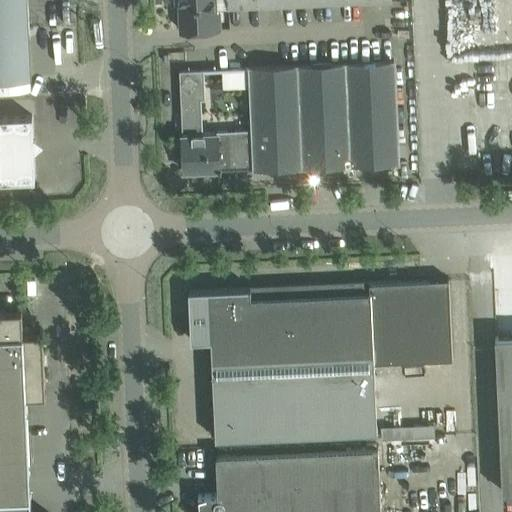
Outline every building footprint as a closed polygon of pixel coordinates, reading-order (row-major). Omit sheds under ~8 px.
[(26,77),(24,35),(29,35),(29,36),(30,35),(29,18),(28,18),(28,19),(23,20),(22,0),(0,0),(0,76),(21,76),(21,77),(26,77)] [(180,0),(180,4),(181,30),(216,28),(215,11),(215,8),(384,1),(391,0),(180,0)] [(249,68),(252,129),(254,165),(255,167),(398,160),(394,61),(249,68)] [(252,129),(237,130),(201,131),(200,95),(204,95),(203,70),(180,71),(183,134),(182,134),(184,170),(222,168),(222,167),(254,165),(252,129)] [(0,179),(35,178),(32,115),(0,116),(0,179)] [(377,430),(374,360),(452,357),(449,278),(370,281),(370,291),(251,296),(251,287),(189,290),(191,339),(211,338),(216,438),(377,430)] [(0,334),(23,333),(22,310),(0,310),(0,334)] [(23,333),(0,334),(0,497),(31,496),(26,396),(46,395),(43,332),(23,333)] [(511,335),(495,336),(502,491),(511,490),(511,335)] [(198,494),(199,511),(290,511),(381,508),(378,447),(216,454),(218,493),(198,494)] [(31,511),(31,496),(0,497),(0,511),(31,511)]
